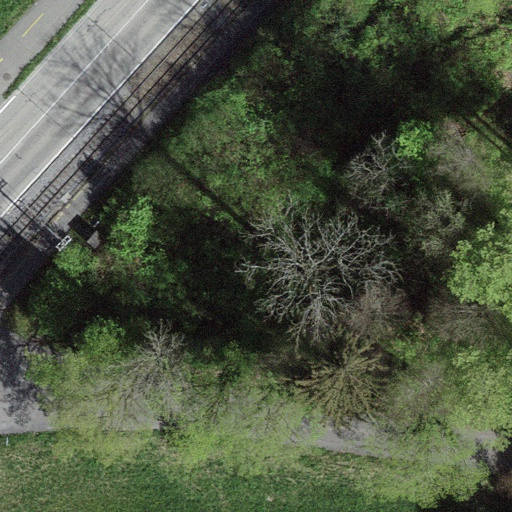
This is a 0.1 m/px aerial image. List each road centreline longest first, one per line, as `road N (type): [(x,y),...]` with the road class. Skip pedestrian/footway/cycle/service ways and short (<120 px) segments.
road 1 (unclassified): [(511,460),(243,411),(0,385)]
road 2 (primary): [(0,166),(151,0)]
